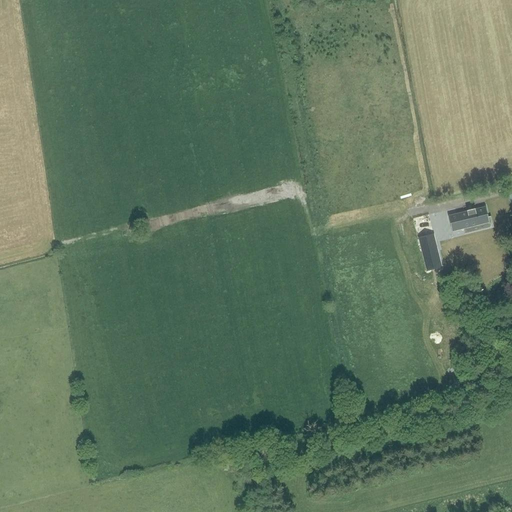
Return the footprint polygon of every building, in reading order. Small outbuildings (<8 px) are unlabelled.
[(485,207),(448,216),(452,232),(489,223),(485,207)] [(467,229),(467,244),(496,242),(495,228),(467,229)] [(442,268),(434,235),(418,239),(426,272),(442,268)] [(472,265),(470,250),(461,252),(460,241),(446,243),(448,256),(454,255),(455,267),(472,265)] [(449,329),(443,331),(446,348),(453,346),(449,329)] [(439,359),(447,358),(446,349),(438,351),(439,359)]
